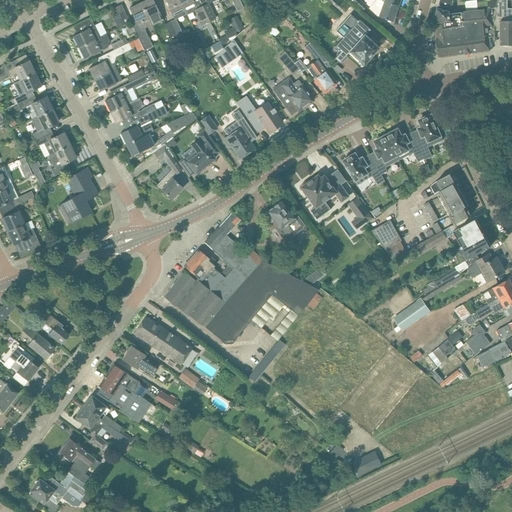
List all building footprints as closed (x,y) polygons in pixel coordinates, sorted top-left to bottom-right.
[(152,0),(146,0),(140,3),(146,15),(151,25),(162,19),(152,0)] [(183,9),(178,0),(165,0),(166,2),(172,14),(183,9)] [(199,0),(178,0),(183,9),(185,8),(188,13),(196,9),(203,24),(209,21),(202,6),(199,0)] [(219,0),(231,0),(237,12),(244,9),(239,0),(219,0)] [(359,0),(351,0),(351,1),(362,11),(366,6),(359,0)] [(383,0),(375,0),(368,9),(377,16),(379,17),(392,22),(397,7),(383,0)] [(490,51),(489,37),(495,37),(495,31),(495,26),(499,0),(476,0),(465,1),(466,12),(445,14),(445,10),(438,8),(434,23),(437,22),(439,39),(436,39),(438,57),(490,51)] [(511,0),(499,0),(495,26),(495,31),(501,31),(501,45),(511,45),(511,0)] [(129,8),(136,24),(132,26),(138,38),(143,49),(144,51),(152,46),(144,30),(143,31),(142,29),(151,25),(146,15),(140,3),(129,8)] [(115,22),(117,28),(118,28),(130,22),(121,4),(115,7),(121,19),(115,22)] [(278,5),(259,20),(274,37),(279,33),(277,30),(272,24),(278,19),(282,23),(288,18),(278,5)] [(343,37),(334,47),(337,49),(336,50),(339,52),(339,51),(340,52),(344,55),(348,49),(350,51),(350,52),(363,64),(364,63),(365,63),(366,63),(369,59),(369,58),(370,57),(369,57),(377,48),(372,43),(374,41),(366,34),(370,30),(359,19),(358,21),(350,14),(348,16),(349,16),(336,31),(343,37)] [(87,43),(100,37),(91,18),(83,22),(87,29),(73,36),(78,47),(87,43)] [(175,19),(170,22),(177,37),(183,34),(175,19)] [(172,40),(177,37),(170,22),(164,25),(172,40)] [(97,25),(100,35),(106,34),(103,23),(97,25)] [(240,23),(233,26),(235,32),(242,28),(240,23)] [(74,26),(55,36),(58,42),(77,32),(74,26)] [(207,28),(200,30),(206,44),(213,41),(207,28)] [(100,37),(87,43),(78,47),(84,59),(106,48),(102,40),(106,38),(104,35),(100,37)] [(222,44),(227,42),(224,35),(219,38),(222,44)] [(138,38),(132,41),(137,52),(143,49),(138,38)] [(113,50),(124,45),(122,39),(110,45),(113,50)] [(233,39),(225,47),(234,59),(243,53),(233,39)] [(208,58),(221,47),(218,42),(203,49),(208,58)] [(310,42),(304,46),(310,53),(315,60),(307,66),(309,68),(307,69),(314,78),(313,79),(323,93),(336,84),(337,84),(336,82),(327,69),(325,70),(318,60),(322,57),(310,42)] [(112,61),(113,61),(117,56),(131,49),(128,43),(124,45),(113,50),(104,55),(96,58),(97,59),(101,57),(103,61),(89,69),(94,79),(116,69),(112,61)] [(295,63),(302,72),(306,68),(299,59),(295,63)] [(11,62),(13,68),(19,80),(34,73),(28,61),(19,65),(16,60),(11,62)] [(11,62),(0,67),(0,80),(10,75),(8,71),(13,68),(11,62)] [(294,63),(288,69),(293,75),(300,69),(294,63)] [(333,68),(338,73),(341,69),(336,65),(333,68)] [(177,76),(184,73),(181,66),(174,69),(177,76)] [(116,69),(94,79),(100,91),(122,80),(116,69)] [(129,83),(144,75),(141,70),(126,77),(129,83)] [(14,98),(17,104),(34,96),(31,90),(41,86),(34,73),(19,80),(25,92),(14,98)] [(147,81),(144,75),(129,83),(132,88),(147,81)] [(276,87),(273,89),(285,107),(291,115),(298,110),(298,111),(313,101),(308,94),(309,94),(303,86),(302,86),(296,90),(292,84),(288,78),(285,81),(276,87)] [(131,101),(126,90),(104,101),(110,112),(131,101)] [(26,107),(32,119),(52,109),(46,97),(37,101),(34,96),(17,104),(20,110),(26,107)] [(237,102),(236,103),(256,131),(257,133),(257,132),(265,127),(266,129),(267,131),(271,128),(272,129),(282,122),(275,112),(276,112),(273,108),(268,101),(267,102),(255,109),(246,96),(237,102)] [(141,103),(139,98),(132,102),(131,101),(110,112),(116,123),(137,113),(136,111),(139,109),(140,109),(140,108),(141,108),(141,107),(142,106),(142,105),(142,104),(141,103)] [(145,115),(156,109),(153,104),(142,109),(145,115)] [(31,134),(34,140),(51,131),(49,126),(58,122),(52,109),(32,119),(31,119),(37,132),(31,134)] [(159,115),(156,109),(145,115),(148,121),(159,115)] [(158,140),(154,145),(148,133),(126,144),(132,156),(149,147),(153,152),(164,143),(165,143),(172,137),(187,125),(197,118),(192,111),(166,124),(170,130),(158,140)] [(425,158),(424,159),(425,160),(432,156),(428,147),(443,140),(438,129),(439,129),(436,121),(434,122),(431,115),(419,120),(422,127),(418,128),(418,129),(412,132),(425,158)] [(208,116),(199,122),(208,134),(217,128),(208,116)] [(7,123),(11,127),(16,124),(12,119),(7,123)] [(233,123),(223,130),(227,136),(225,138),(231,147),(239,159),(254,149),(250,142),(257,138),(244,119),(235,125),(233,123)] [(126,144),(148,133),(142,122),(120,133),(126,144)] [(399,160),(413,153),(418,162),(424,159),(425,158),(412,132),(406,136),(405,135),(402,136),(398,129),(395,130),(395,129),(387,133),(388,134),(386,135),(399,160)] [(43,143),(49,155),(71,144),(68,137),(66,138),(63,133),(54,137),(51,131),(34,140),(37,146),(43,143)] [(387,171),(385,167),(399,160),(386,135),(375,141),(378,149),(375,151),(369,155),(381,175),(387,171)] [(187,163),(184,165),(191,175),(195,172),(196,174),(215,159),(213,157),(220,152),(208,136),(201,141),(199,139),(191,146),(197,154),(187,162),(187,163)] [(172,137),(165,143),(168,146),(175,140),(172,137)] [(174,156),(164,143),(153,152),(159,161),(164,158),(172,169),(157,185),(161,189),(161,190),(171,200),(182,188),(172,178),(176,174),(182,170),(173,157),(174,156)] [(66,162),(76,158),(69,145),(71,144),(49,155),(55,167),(51,169),(54,176),(69,168),(66,162)] [(359,160),(355,154),(353,155),(352,154),(345,158),(346,159),(344,161),(348,167),(346,168),(351,175),(352,174),(359,185),(372,176),(378,185),(384,181),(381,175),(369,155),(363,159),(363,158),(359,160)] [(38,162),(30,166),(33,171),(38,169),(41,167),(38,162)] [(4,166),(0,167),(0,189),(7,187),(4,181),(9,178),(4,166)] [(426,177),(432,174),(428,167),(422,170),(426,177)] [(76,195),(63,203),(58,205),(69,224),(91,212),(91,211),(90,212),(83,200),(95,193),(96,195),(97,194),(96,194),(86,177),(89,175),(86,169),(87,169),(86,168),(67,179),(76,195)] [(437,181),(442,190),(443,192),(460,183),(453,172),(437,181)] [(300,187),(300,188),(300,189),(301,189),(301,190),(302,190),(303,190),(304,190),(316,206),(310,210),(316,219),(324,214),(330,209),(324,200),(335,193),(336,193),(341,201),(348,196),(339,183),(336,185),(333,187),(325,176),(321,179),(319,175),(309,182),(308,182),(308,181),(307,181),(306,181),(306,182),(305,182),(301,185),(301,186),(300,186),(300,187)] [(460,183),(443,192),(442,190),(439,191),(446,204),(462,194),(458,187),(461,186),(460,183)] [(12,199),(7,187),(0,189),(0,205),(0,206),(3,211),(15,205),(34,197),(31,191),(12,199)] [(451,214),(466,206),(468,205),(462,194),(446,204),(451,214)] [(358,197),(348,205),(357,217),(363,225),(366,223),(367,224),(373,219),(372,218),(373,218),(358,197)] [(298,215),(295,217),(283,201),(282,202),(280,201),(276,204),(276,206),(268,212),(273,218),(272,218),(278,226),(275,228),(283,238),(291,232),(293,235),(295,233),(296,234),(304,228),(303,227),(306,225),(298,215)] [(429,202),(426,203),(424,205),(433,222),(438,219),(429,202)] [(23,224),(15,205),(3,211),(0,212),(3,211),(5,217),(1,218),(7,231),(23,224)] [(471,215),(466,206),(451,214),(449,215),(454,224),(471,215)] [(381,213),(378,208),(371,212),(374,217),(381,213)] [(232,212),(218,228),(226,235),(240,220),(232,212)] [(453,232),(463,249),(486,236),(486,235),(486,234),(486,233),(486,232),(485,231),(484,230),(484,229),(483,229),(482,229),(476,218),(467,223),(468,224),(453,232)] [(391,220),(373,230),(372,231),(393,261),(406,254),(405,252),(406,252),(400,242),(402,241),(391,220)] [(437,223),(435,224),(432,225),(437,234),(442,231),(437,223)] [(17,250),(19,249),(23,257),(20,258),(41,249),(40,249),(37,242),(38,241),(32,229),(27,231),(23,224),(7,231),(13,245),(17,243),(20,248),(16,249),(17,250)] [(212,250),(226,235),(218,228),(204,242),(212,250)] [(426,233),(429,238),(434,235),(431,230),(426,233)] [(422,252),(446,238),(442,231),(437,234),(434,235),(429,238),(418,245),(422,252)] [(233,269),(246,254),(226,235),(212,250),(228,265),(233,269)] [(482,251),(482,250),(491,245),(486,236),(463,249),(455,254),(460,263),(468,258),(468,259),(482,251)] [(186,268),(194,275),(226,300),(258,265),(246,254),(233,269),(228,265),(221,272),(226,276),(224,278),(213,267),(213,266),(212,265),(215,261),(210,256),(208,258),(198,249),(183,266),(186,268)] [(246,254),(258,265),(262,260),(250,249),(246,254)] [(487,282),(505,272),(497,257),(493,260),(489,254),(476,261),(471,266),(476,276),(482,273),(487,282)] [(315,294),(318,290),(262,260),(258,265),(226,300),(194,275),(191,278),(184,271),(164,296),(176,307),(176,306),(189,316),(189,315),(202,326),(202,325),(205,327),(221,341),(234,341),(271,294),(297,316),(310,300),(315,294)] [(438,288),(467,268),(464,263),(456,268),(455,267),(432,280),(438,288)] [(319,268),(314,272),(319,279),(324,275),(319,268)] [(422,299),(424,303),(433,297),(444,290),(463,279),(460,275),(441,286),(422,299)] [(488,289),(488,290),(492,296),(486,299),(489,304),(511,291),(511,283),(510,278),(488,289)] [(511,304),(511,291),(489,304),(491,308),(496,306),(498,311),(505,308),(511,304)] [(315,294),(310,300),(315,304),(320,298),(315,294)] [(421,299),(408,308),(394,318),(403,331),(430,311),(424,303),(422,299),(421,299)] [(0,324),(15,307),(8,300),(2,307),(1,306),(0,306),(0,324)] [(462,304),(453,309),(461,320),(470,315),(462,304)] [(489,304),(475,312),(479,319),(489,313),(493,311),(492,309),(491,308),(489,304)] [(41,317),(51,324),(49,326),(53,329),(48,334),(61,344),(69,334),(60,327),(62,325),(45,312),(41,317)] [(180,365),(181,363),(191,348),(145,316),(134,333),(180,365)] [(37,335),(42,329),(32,321),(23,332),(32,340),(29,344),(46,358),(54,348),(37,335)] [(511,322),(497,330),(502,339),(506,337),(508,340),(490,349),(478,356),(484,367),(511,352),(511,322)] [(474,337),(467,343),(477,355),(491,343),(485,335),(487,333),(480,324),(470,332),(474,337)] [(454,345),(460,340),(455,333),(449,338),(454,345)] [(456,349),(449,340),(439,347),(446,357),(456,349)] [(18,345),(9,357),(15,361),(10,367),(11,367),(17,372),(13,377),(24,386),(38,367),(31,362),(34,358),(26,351),(18,345)] [(151,378),(159,366),(144,357),(145,355),(131,346),(122,360),(130,365),(151,378)] [(270,349),(247,377),(253,383),(276,355),(270,349)] [(113,364),(107,375),(124,386),(127,381),(135,386),(138,381),(126,373),(122,370),(113,364)] [(184,369),(179,377),(177,380),(190,390),(192,387),(202,395),(207,388),(197,380),(198,379),(184,369)] [(119,410),(138,423),(151,404),(124,386),(107,375),(95,392),(120,409),(119,410)] [(0,410),(3,413),(18,393),(0,379),(0,410)] [(160,391),(155,399),(171,410),(176,401),(160,391)] [(91,396),(84,406),(110,426),(114,421),(101,412),(105,406),(91,396)] [(110,426),(84,406),(75,417),(97,433),(102,427),(107,431),(123,443),(126,440),(130,443),(133,439),(121,430),(119,433),(110,426)] [(95,434),(90,441),(105,452),(110,445),(95,434)] [(69,439),(60,452),(65,455),(63,457),(69,461),(71,460),(75,454),(89,464),(94,458),(80,448),(81,447),(69,439)] [(183,449),(193,456),(196,451),(186,444),(183,449)] [(358,477),(380,466),(378,462),(377,459),(361,467),(358,460),(351,464),(355,472),(358,477)] [(72,465),(68,471),(67,472),(68,472),(78,480),(83,473),(72,465)] [(87,486),(78,480),(68,472),(59,484),(49,476),(44,483),(39,479),(38,480),(36,481),(35,482),(35,485),(30,491),(32,492),(30,494),(43,504),(44,504),(49,508),(47,510),(49,511),(54,511),(59,506),(56,504),(62,496),(62,497),(67,490),(95,510),(98,505),(92,501),(96,492),(87,486)]
